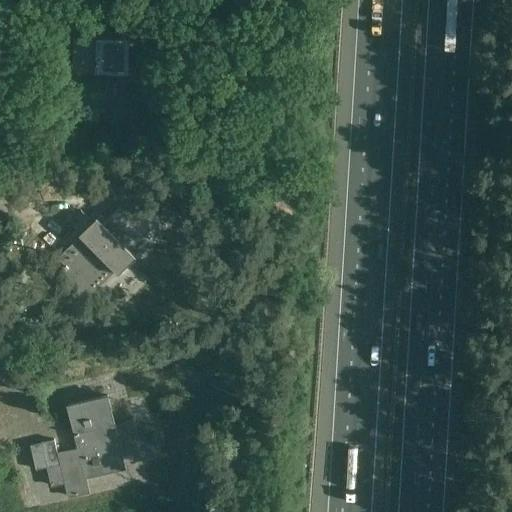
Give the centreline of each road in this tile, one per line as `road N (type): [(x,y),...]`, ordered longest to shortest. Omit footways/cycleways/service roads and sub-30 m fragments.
road 1 (motorway): [(387,0),(356,511)]
road 2 (motorway): [(412,511),(443,0)]
